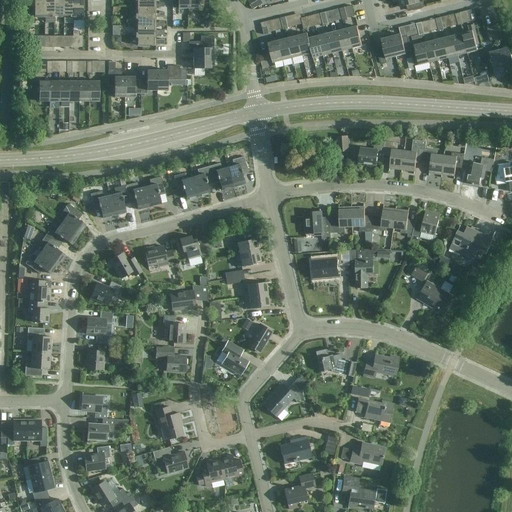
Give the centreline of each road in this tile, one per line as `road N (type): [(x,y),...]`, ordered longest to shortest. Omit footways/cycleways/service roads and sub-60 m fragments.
road 1 (residential): [(66,401),(73,286),(86,256),(111,240),(269,194)]
road 2 (tertiary): [(257,112),(103,150),(0,160)]
road 3 (tertiary): [(511,111),(363,101),(257,112)]
road 4 (residential): [(504,220),(400,186),(361,182),(269,194)]
road 5 (residential): [(511,389),(391,333),(302,330)]
road 6 (residential): [(250,436),(217,444),(202,438),(194,399),(202,320)]
road 7 (residential): [(302,330),(269,194)]
road 8 (residential): [(478,0),(373,26),(366,0)]
road 9 (residential): [(250,436),(247,391),(302,330)]
